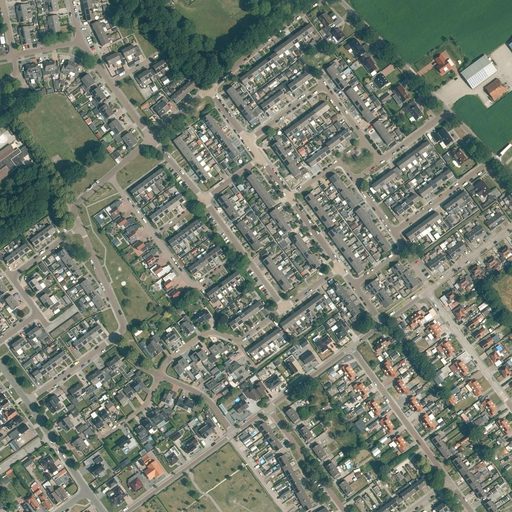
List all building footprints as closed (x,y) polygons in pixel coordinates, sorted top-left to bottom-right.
[(56,0),(55,0),(46,2),(47,6),(46,6),(46,5),(43,6),(43,8),(57,5),(56,0)] [(96,4),(95,2),(83,4),(85,10),(93,8),(92,5),(96,4)] [(16,7),(17,12),(27,10),(26,7),(31,6),(30,4),(16,7)] [(323,30),(325,34),(331,30),(329,26),(334,23),(331,18),(330,19),(326,13),(319,18),(326,28),(323,30)] [(94,16),(98,16),(98,14),(86,16),(87,22),(92,21),(92,23),(95,22),(95,21),(95,20),(94,16)] [(29,19),(33,18),(32,15),(18,18),(20,24),(29,22),(29,19)] [(44,22),(45,24),(58,21),(57,16),(48,17),(48,21),(47,22),(47,21),(44,22)] [(92,25),(95,31),(106,25),(105,23),(101,25),(99,21),(92,25)] [(310,34),(313,32),(315,35),(317,34),(315,30),(314,31),(310,24),(304,28),(309,35),(310,34)] [(107,27),(106,25),(95,31),(97,36),(105,32),(103,29),(107,27)] [(19,29),(20,35),(29,33),(29,30),(33,29),(32,26),(19,29)] [(59,27),(50,29),(51,33),(49,33),(49,32),(46,33),(47,35),(61,33),(59,27)] [(305,38),(308,35),(310,39),(312,37),(310,34),(309,35),(304,28),(299,32),(304,38),(305,38)] [(331,30),(325,34),(329,38),(333,35),(334,36),(332,38),(336,43),(338,41),(345,36),(342,33),(338,28),(333,32),(331,30)] [(106,36),(105,32),(97,36),(100,41),(111,36),(110,34),(106,36)] [(300,41),(303,39),(305,43),(307,41),(305,38),(304,38),(299,32),(294,36),(299,42),(300,41)] [(108,40),(112,38),(111,36),(100,41),(103,47),(110,43),(108,40)] [(295,45),(298,43),(300,46),(302,45),(300,41),(299,42),(294,36),(289,40),(294,46),(295,45)] [(31,41),(35,40),(35,37),(21,40),(22,46),(32,44),(31,41)] [(290,49),(293,47),(295,50),(297,49),(295,45),(294,46),(289,40),(284,43),(289,50),(289,49),(290,49)] [(358,57),(365,52),(362,47),(362,48),(356,40),(349,45),(351,48),(358,57)] [(285,53),(288,50),(290,54),(292,52),(290,49),(289,49),(289,50),(284,43),(279,47),(283,53),(284,53),(285,53)] [(138,47),(134,48),(133,45),(127,48),(131,56),(134,54),(136,58),(142,55),(138,47)] [(278,57),(282,54),(285,58),(287,56),(285,53),(284,53),(283,53),(279,47),(274,51),(275,53),(278,57)] [(131,56),(127,48),(122,51),(122,52),(120,53),(123,59),(125,58),(127,62),(129,61),(127,57),(131,56)] [(123,59),(120,53),(117,54),(117,53),(111,56),(117,67),(118,66),(117,63),(120,61),(123,59)] [(275,53),(270,57),(275,63),(276,62),(278,61),(281,65),(284,63),(281,58),(280,59),(278,57),(275,53)] [(445,60),(441,55),(436,60),(440,65),(437,67),(439,69),(438,70),(440,72),(441,72),(442,74),(451,67),(446,60),(445,60)] [(472,90),(497,72),(484,55),(460,73),(472,90)] [(117,67),(111,56),(106,59),(109,66),(113,64),(115,68),(117,67)] [(270,57),(265,60),(270,67),(271,66),(274,64),(276,67),(278,66),(276,62),(275,63),(270,57)] [(298,60),(303,66),(306,64),(301,57),(298,60)] [(370,74),(377,69),(373,63),(374,63),(370,58),(367,60),(364,57),(359,61),(361,65),(362,64),(370,74)] [(164,69),(168,67),(163,60),(158,64),(165,74),(167,73),(164,69)] [(266,70),(269,68),(271,71),(273,69),(271,66),(270,67),(265,60),(260,64),(264,70),(265,70),(266,70)] [(55,75),(60,73),(59,68),(56,68),(55,61),(49,62),(51,71),(52,75),(55,74),(55,75)] [(70,71),(74,64),(74,63),(69,61),(66,67),(63,66),(61,72),(66,74),(68,70),(70,71)] [(51,71),(49,62),(44,63),(45,70),(42,71),(43,76),(52,75),(51,71)] [(332,66),(326,71),(330,76),(336,71),(336,70),(333,67),(337,65),(335,63),(331,65),(332,66)] [(37,78),(42,77),(41,71),(38,71),(37,64),(31,65),(33,74),(36,74),(37,78)] [(79,66),(74,64),(70,71),(70,72),(75,74),(74,78),(76,79),(79,74),(76,72),(79,66)] [(157,74),(161,72),(163,75),(165,74),(158,64),(153,67),(153,68),(151,69),(155,75),(157,74)] [(260,74),(263,71),(266,75),(268,73),(266,70),(265,70),(264,70),(260,64),(255,68),(259,74),(260,73),(260,74)] [(33,74),(31,65),(26,66),(27,73),(24,74),(25,79),(30,78),(31,81),(34,80),(33,74)] [(255,77),(258,75),(261,78),(263,77),(260,74),(260,73),(259,74),(255,68),(250,72),(254,78),(255,77)] [(336,71),(330,76),(334,81),(340,76),(339,76),(343,73),(339,68),(336,70),(336,71)] [(153,77),(155,75),(151,69),(149,71),(148,70),(142,74),(146,81),(150,79),(153,82),(155,81),(153,77)] [(302,71),(300,72),(302,76),(303,75),(308,81),(313,77),(308,71),(304,74),(302,71)] [(250,81),(253,79),(256,82),(258,81),(255,77),(254,78),(250,72),(245,75),(249,82),(250,81)] [(297,75),(295,76),(297,79),(298,79),(303,85),(308,81),(303,75),(302,76),(300,72),(297,75)] [(377,75),(372,79),(375,84),(380,90),(383,88),(389,83),(383,75),(382,75),(380,72),(377,75)] [(340,76),(334,81),(338,86),(344,82),(343,80),(341,77),(344,75),(343,73),(339,76),(340,76)] [(140,85),(146,81),(142,74),(135,78),(140,85)] [(85,84),(92,79),(89,75),(83,79),(81,77),(76,80),(78,83),(81,80),(85,84)] [(244,86),(248,83),(251,86),(253,84),(250,81),(249,82),(245,75),(239,79),(244,86)] [(297,79),(294,82),(292,78),(290,80),(292,83),(293,83),(298,89),(303,85),(298,79),(297,79)] [(344,82),(338,86),(341,91),(348,87),(344,82),(348,80),(346,78),(343,80),(344,82)] [(89,88),(95,83),(92,79),(85,84),(88,89),(84,91),(86,94),(91,90),(89,88)] [(494,102),(507,92),(497,79),(484,88),(494,102)] [(184,81),(182,83),(190,92),(195,88),(190,82),(187,85),(184,81)] [(292,83),(290,85),(287,81),(282,85),(285,89),(287,92),(291,90),(292,93),(298,89),(293,83),(292,83)] [(190,92),(182,83),(181,84),(183,87),(180,90),(186,96),(190,92)] [(226,92),(230,97),(236,93),(236,92),(236,91),(234,88),(237,86),(235,84),(232,87),(226,92)] [(275,91),(273,92),(275,96),(276,95),(281,101),(286,97),(281,91),(285,89),(282,85),(275,91)] [(346,93),(350,98),(356,93),(355,92),(353,89),(356,87),(355,85),(351,87),(352,88),(346,93)] [(403,103),(409,98),(403,89),(401,85),(394,91),(403,103)] [(93,92),(92,89),(91,90),(86,94),(85,95),(87,98),(93,96),(95,98),(102,93),(99,88),(93,92)] [(177,104),(181,100),(173,91),(171,89),(170,90),(169,91),(171,93),(171,97),(172,97),(171,98),(177,104)] [(186,96),(180,90),(178,92),(175,89),(173,91),(181,100),(186,96)] [(239,89),(236,91),(236,92),(236,93),(230,97),(234,102),(240,98),(239,97),(240,96),(237,93),(241,91),(239,89)] [(359,90),(355,92),(356,93),(350,98),(353,103),(359,98),(359,97),(357,94),(360,92),(359,90)] [(101,102),(106,98),(102,93),(95,98),(99,103),(96,105),(98,108),(103,104),(101,102)] [(388,93),(380,99),(383,104),(391,98),(388,93)] [(243,94),(240,96),(239,97),(240,98),(234,102),(238,107),(244,103),(243,102),(241,99),(244,96),(243,94)] [(275,96),(272,98),(270,95),(268,96),(270,99),(271,99),(276,105),(281,101),(276,95),(275,96)] [(362,95),(359,97),(359,98),(353,103),(357,108),(363,103),(362,103),(363,102),(361,100),(364,97),(362,95)] [(169,103),(164,97),(160,101),(162,104),(159,106),(166,113),(171,109),(170,109),(166,105),(169,103)] [(241,112),(248,108),(247,107),(245,104),(248,101),(251,99),(250,97),(247,99),(243,102),(244,103),(238,107),(241,112)] [(270,99),(267,102),(264,98),(262,100),(265,103),(266,102),(270,109),(276,105),(271,99),(270,99)] [(366,100),(363,102),(362,103),(363,103),(357,108),(361,113),(367,109),(366,108),(366,107),(364,105),(368,102),(366,100)] [(260,101),(257,104),(260,107),(261,106),(265,112),(270,109),(266,102),(265,103),(263,105),(260,101)] [(325,102),(320,106),(324,112),(325,112),(326,112),(329,110),(331,113),(333,111),(330,108),(325,102)] [(250,104),(247,107),(248,108),(241,112),(245,117),(251,113),(251,112),(249,109),(252,106),(250,104)] [(101,108),(100,106),(93,111),(96,116),(101,112),(103,115),(110,110),(107,105),(101,108)] [(166,113),(159,106),(157,108),(154,105),(150,109),(155,115),(157,113),(161,117),(160,117),(161,118),(166,113)] [(370,105),(366,107),(366,108),(367,109),(361,113),(364,118),(371,114),(370,113),(370,112),(368,110),(371,107),(370,105)] [(409,105),(403,109),(407,115),(409,113),(412,117),(409,119),(413,123),(422,116),(418,111),(419,110),(416,106),(412,109),(409,105)] [(324,112),(320,106),(315,110),(319,116),(320,116),(324,113),(324,114),(323,115),(327,120),(330,118),(326,112),(325,112),(324,112)] [(254,109),(256,111),(255,112),(258,116),(262,113),(258,107),(257,107),(254,109)] [(255,112),(256,111),(254,109),(251,112),(251,113),(245,117),(249,123),(255,118),(252,114),(255,112)] [(110,110),(103,115),(105,118),(102,120),(105,124),(110,121),(109,119),(114,115),(110,110)] [(323,119),(320,116),(319,116),(315,110),(310,114),(314,120),(315,119),(318,117),(321,120),(323,119)] [(372,115),(375,112),(373,110),(370,112),(370,113),(371,114),(364,118),(368,123),(375,119),(372,115)] [(318,123),(315,119),(314,120),(310,114),(305,118),(309,124),(310,123),(313,121),(316,124),(318,123)] [(213,120),(209,115),(203,119),(206,123),(202,126),(204,128),(207,126),(206,125),(213,120)] [(373,125),(377,130),(383,126),(382,125),(380,122),(383,119),(382,117),(378,120),(379,121),(373,125)] [(313,126),(310,123),(309,124),(305,118),(299,121),(304,128),(305,127),(308,125),(311,128),(313,126)] [(112,123),(110,121),(105,124),(105,125),(103,126),(107,131),(111,128),(113,131),(120,125),(116,120),(112,123)] [(210,130),(217,125),(213,120),(206,125),(207,126),(209,129),(206,131),(208,133),(211,131),(210,130)] [(308,130),(305,127),(304,128),(299,121),(294,125),(299,131),(300,131),(303,128),(305,132),(308,130)] [(342,126),(339,121),(334,125),(338,130),(342,126)] [(386,122),(382,125),(383,126),(377,130),(380,135),(387,131),(386,130),(384,127),(387,124),(386,122)] [(120,125),(113,131),(115,134),(112,136),(115,141),(122,136),(120,134),(124,131),(120,125)] [(217,125),(210,130),(211,131),(208,133),(210,136),(211,138),(215,136),(214,135),(220,130),(217,125)] [(302,134),(300,131),(299,131),(294,125),(289,129),(294,135),(295,134),(298,132),(300,135),(302,134)] [(389,128),(386,130),(387,131),(380,135),(384,141),(390,136),(390,135),(388,132),(391,130),(389,128)] [(297,138),(295,134),(294,135),(289,129),(284,133),(289,139),(293,136),(295,139),(297,138)] [(351,136),(346,129),(342,133),(340,129),(338,131),(340,134),(341,133),(346,140),(351,136)] [(444,129),(436,136),(433,137),(437,143),(441,140),(446,146),(453,141),(444,129)] [(224,135),(220,130),(214,135),(215,136),(217,139),(214,141),(215,143),(218,141),(218,140),(224,135)] [(122,136),(115,141),(118,145),(124,141),(126,144),(134,139),(130,133),(123,138),(122,136)] [(340,134),(337,136),(335,133),(333,134),(335,138),(336,137),(341,143),(346,140),(341,133),(340,134)] [(391,137),(395,135),(393,133),(390,135),(390,136),(384,141),(388,146),(390,144),(392,147),(396,144),(394,141),(391,137)] [(183,142),(181,139),(184,136),(183,134),(179,137),(173,142),(177,147),(183,142)] [(288,141),(283,134),(280,137),(285,143),(288,141)] [(221,145),(228,140),(224,135),(218,140),(218,141),(221,144),(217,146),(219,148),(222,146),(221,145)] [(335,138),(332,140),(330,137),(327,138),(330,141),(330,142),(331,141),(336,147),(341,143),(336,137),(335,138)] [(134,139),(126,144),(129,147),(125,150),(127,152),(138,144),(134,139)] [(187,147),(184,144),(188,141),(187,139),(183,142),(177,147),(181,152),(187,147)] [(272,146),(272,147),(276,152),(282,147),(281,146),(283,145),(281,142),(282,141),(281,139),(277,142),(276,140),(271,144),(272,146)] [(225,150),(232,145),(228,140),(221,145),(222,146),(224,149),(221,151),(223,153),(226,151),(225,150)] [(330,142),(330,141),(327,144),(324,140),(322,142),(325,145),(326,145),(327,147),(330,151),(331,151),(336,147),(331,141),(330,142)] [(427,152),(427,151),(431,148),(433,152),(435,151),(432,147),(432,148),(427,142),(422,145),(427,152)] [(190,152),(188,149),(192,146),(190,144),(187,147),(181,152),(185,157),(191,153),(190,152)] [(285,151),(283,148),(286,146),(284,144),(283,145),(281,146),(282,147),(276,152),(279,157),(286,153),(285,152),(285,151)] [(10,145),(0,152),(0,180),(11,173),(9,170),(5,165),(11,161),(11,160),(21,153),(19,151),(18,149),(15,152),(10,145)] [(235,150),(232,145),(225,150),(226,151),(228,154),(225,156),(226,158),(230,156),(229,155),(235,150)] [(421,155),(422,154),(426,152),(428,156),(430,154),(427,151),(427,152),(422,145),(417,149),(421,155)] [(11,173),(17,168),(18,170),(25,165),(23,163),(25,161),(24,159),(31,153),(26,146),(19,151),(21,153),(11,160),(11,161),(5,165),(9,170),(11,173)] [(332,153),(331,151),(330,151),(327,147),(323,150),(321,146),(319,148),(321,151),(322,150),(327,157),(332,153)] [(194,157),(192,154),(195,151),(194,149),(190,152),(191,153),(185,157),(188,162),(195,158),(194,157)] [(289,157),(286,153),(290,151),(288,149),(285,151),(285,152),(286,153),(279,157),(283,162),(289,158),(289,157)] [(416,159),(417,158),(421,156),(423,159),(425,158),(422,154),(421,155),(417,149),(412,153),(416,159)] [(233,160),(239,155),(235,150),(229,155),(230,156),(226,158),(229,161),(230,163),(234,161),(233,160)] [(321,151),(318,153),(316,150),(314,151),(316,155),(317,154),(322,160),(327,157),(322,150),(321,151)] [(461,166),(468,161),(461,151),(458,153),(456,150),(450,154),(455,161),(457,160),(461,166)] [(412,162),(415,160),(418,163),(420,162),(417,158),(416,159),(412,153),(407,156),(411,163),(412,162)] [(198,162),(196,159),(199,156),(198,154),(194,157),(195,158),(188,162),(192,167),(198,163),(198,162)] [(292,162),(290,159),(293,156),(292,154),(289,157),(289,158),(283,162),(287,167),(293,163),(292,162)] [(316,155),(313,157),(311,154),(308,155),(311,159),(312,158),(317,164),(322,160),(317,154),(316,155)] [(415,165),(412,162),(411,163),(407,156),(402,160),(406,166),(407,165),(410,163),(413,167),(415,165)] [(311,159),(308,161),(305,157),(303,159),(306,162),(307,162),(311,168),(317,164),(312,158),(311,159)] [(202,167),(199,164),(203,161),(202,159),(198,162),(198,163),(192,167),(196,172),(202,168),(202,167)] [(296,167),(294,164),(297,161),(296,159),(292,162),(293,163),(287,167),(290,172),(297,168),(296,167)] [(406,166),(402,160),(397,164),(398,166),(395,168),(400,174),(402,172),(401,170),(405,167),(408,171),(410,169),(407,165),(406,166)] [(224,171),(228,168),(223,162),(219,164),(224,171)] [(206,173),(206,172),(203,169),(207,166),(205,164),(202,167),(202,168),(196,172),(200,177),(206,173)] [(297,180),(308,172),(305,168),(300,172),(298,169),(301,166),(299,164),(296,167),(297,168),(290,172),(294,177),(295,177),(297,180)] [(400,174),(395,168),(392,170),(387,174),(392,180),(393,179),(396,177),(398,181),(400,179),(397,176),(400,174)] [(161,169),(156,173),(160,179),(160,180),(162,183),(164,182),(161,178),(166,175),(161,169)] [(440,171),(443,174),(444,173),(448,180),(454,176),(449,169),(445,172),(443,169),(440,171)] [(210,178),(207,174),(211,171),(209,170),(206,172),(206,173),(200,177),(204,183),(210,178)] [(160,179),(156,173),(151,177),(155,183),(155,184),(157,187),(159,186),(156,182),(160,180),(160,179)] [(444,173),(443,174),(440,176),(438,173),(435,174),(438,178),(439,177),(443,183),(448,180),(444,173)] [(247,178),(249,182),(246,184),(248,187),(251,184),(250,184),(257,179),(253,174),(247,178)] [(333,183),(329,186),(331,188),(334,185),(333,184),(340,179),(336,174),(329,179),(333,183)] [(392,180),(387,174),(382,178),(386,184),(387,183),(390,181),(393,184),(395,183),(393,179),(392,180)] [(155,183),(151,177),(146,180),(150,187),(152,191),(154,190),(151,186),(155,184),(155,183)] [(439,177),(438,178),(435,180),(432,177),(430,178),(433,181),(434,181),(438,187),(443,183),(439,177)] [(382,187),(385,185),(388,188),(390,187),(387,183),(386,184),(382,178),(377,181),(381,188),(382,187)] [(260,184),(257,179),(250,184),(251,184),(253,187),(250,190),(251,192),(255,189),(254,189),(260,184)] [(336,188),(333,190),(335,193),(338,190),(337,189),(343,184),(340,179),(333,184),(334,185),(336,188)] [(150,187),(146,180),(141,184),(145,190),(144,191),(147,195),(149,193),(146,190),(150,187)] [(438,187),(434,181),(433,181),(430,184),(427,180),(425,182),(428,185),(429,184),(433,191),(438,187)] [(381,188),(377,181),(371,185),(376,192),(380,189),(383,192),(385,190),(382,187),(381,188)] [(475,187),(477,189),(475,190),(477,193),(480,197),(482,195),(484,197),(491,192),(483,182),(482,181),(478,184),(475,187)] [(145,190),(141,184),(135,188),(140,194),(139,195),(142,198),(144,197),(141,193),(144,191),(145,190)] [(237,187),(240,192),(245,189),(241,184),(237,187)] [(258,194),(264,189),(260,184),(254,189),(255,189),(257,193),(254,195),(255,197),(259,195),(258,194)] [(340,193),(337,196),(338,198),(341,195),(341,194),(347,190),(343,184),(337,189),(338,190),(340,193)] [(429,184),(428,185),(424,187),(422,184),(420,186),(423,189),(423,188),(428,194),(433,191),(429,184)] [(428,194),(423,188),(423,189),(420,186),(417,188),(415,189),(418,193),(418,192),(423,198),(428,194)] [(140,194),(135,188),(130,192),(135,198),(134,198),(137,202),(139,201),(136,197),(139,195),(140,194)] [(268,194),(264,189),(258,194),(259,195),(261,198),(257,200),(259,202),(262,200),(262,199),(268,194)] [(311,193),(305,198),(309,203),(315,199),(314,198),(312,195),(315,192),(314,190),(311,193)] [(341,195),(338,198),(342,203),(345,200),(344,199),(351,195),(347,190),(341,194),(341,195)] [(217,200),(221,206),(228,201),(225,197),(229,194),(227,192),(223,195),(224,196),(217,200)] [(464,192),(459,196),(464,202),(465,201),(467,204),(470,202),(472,201),(470,197),(469,198),(464,192)] [(510,202),(511,200),(511,193),(503,200),(505,202),(507,201),(506,200),(508,199),(510,202)] [(179,205),(185,201),(180,195),(176,198),(173,194),(171,196),(174,199),(175,199),(179,205)] [(272,199),(268,194),(262,199),(262,200),(264,203),(261,205),(263,207),(266,205),(265,204),(272,199)] [(406,196),(409,199),(410,198),(414,204),(420,201),(415,194),(411,197),(408,194),(406,196)] [(315,199),(309,203),(312,208),(319,204),(318,203),(316,200),(319,197),(318,195),(314,198),(315,199)] [(347,203),(344,206),(346,208),(349,205),(348,204),(355,200),(351,195),(344,199),(345,200),(347,203)] [(459,196),(454,199),(459,206),(460,205),(463,203),(465,206),(467,205),(467,204),(465,201),(464,202),(459,196)] [(174,209),(179,205),(175,199),(174,199),(171,202),(168,198),(166,199),(169,203),(170,202),(174,209)] [(231,198),(228,201),(221,206),(225,211),(232,206),(231,206),(229,202),(233,200),(231,198)] [(410,198),(409,199),(406,201),(403,198),(401,199),(404,203),(405,202),(409,208),(414,204),(410,198)] [(275,204),(272,199),(265,204),(266,205),(268,208),(265,210),(266,212),(270,209),(269,209),(275,204)] [(409,208),(405,202),(404,203),(401,199),(398,202),(397,200),(395,202),(396,203),(399,206),(404,212),(409,208)] [(454,199),(449,203),(454,209),(455,209),(458,207),(460,210),(462,209),(462,208),(460,205),(459,206),(454,199)] [(351,209),(348,211),(349,213),(353,210),(352,209),(358,205),(355,200),(348,204),(349,205),(351,209)] [(122,204),(120,201),(118,202),(117,201),(109,207),(112,211),(110,213),(113,216),(111,217),(113,220),(119,216),(118,214),(120,212),(116,208),(122,204)] [(319,204),(312,208),(316,213),(323,209),(322,208),(320,205),(323,202),(321,201),(318,203),(319,204)] [(169,212),(174,209),(170,202),(169,203),(166,205),(163,202),(161,203),(164,207),(165,206),(169,212)] [(235,203),(231,206),(232,206),(225,211),(229,216),(236,212),(235,211),(233,208),(236,205),(235,203)] [(444,207),(448,213),(449,213),(451,216),(455,213),(455,214),(457,212),(455,209),(454,209),(449,203),(444,207)] [(164,216),(169,212),(165,206),(164,207),(161,209),(158,205),(156,207),(159,210),(160,210),(164,216)] [(399,206),(395,209),(393,205),(391,207),(394,210),(399,216),(404,212),(399,206)] [(323,209),(316,213),(320,219),(326,214),(326,213),(323,210),(326,208),(325,206),(322,208),(323,209)] [(366,212),(362,207),(356,211),(359,215),(355,218),(357,220),(360,217),(359,216),(366,212)] [(237,213),(240,210),(239,208),(235,211),(236,212),(229,216),(233,222),(239,217),(237,213)] [(159,220),(164,216),(160,210),(159,210),(155,213),(153,209),(151,211),(154,214),(159,220)] [(271,222),(274,220),(273,219),(280,214),(276,209),(270,214),(273,218),(269,220),(271,222)] [(498,214),(495,216),(501,224),(505,220),(497,209),(495,211),(496,213),(497,212),(498,214)] [(326,214),(320,219),(324,224),(330,219),(329,218),(327,215),(330,213),(329,211),(326,213),(326,214)] [(369,217),(366,212),(359,216),(360,217),(362,221),(359,223),(360,225),(364,222),(363,221),(369,217)] [(442,223),(444,221),(442,218),(441,219),(436,212),(431,216),(436,223),(437,222),(440,220),(442,223)] [(154,224),(159,220),(154,214),(150,217),(148,213),(146,214),(149,218),(154,224)] [(283,219),(280,214),(273,219),(274,220),(276,223),(273,225),(274,227),(278,225),(277,224),(283,219)] [(501,224),(495,216),(492,218),(491,217),(490,214),(488,216),(496,227),(501,224)] [(446,218),(451,224),(455,222),(450,215),(446,218)] [(330,219),(324,224),(327,229),(334,224),(331,220),(334,218),(333,216),(329,218),(330,219)] [(439,225),(437,222),(436,223),(431,216),(426,220),(431,226),(432,226),(435,223),(437,227),(439,225)] [(496,227),(488,216),(485,217),(487,220),(488,219),(489,221),(485,223),(491,231),(496,227)] [(133,223),(135,221),(132,218),(127,222),(124,218),(122,219),(120,217),(114,222),(116,225),(118,224),(121,227),(123,225),(125,229),(130,225),(131,226),(134,224),(133,223)] [(373,222),(369,217),(363,221),(364,222),(366,226),(363,228),(364,230),(367,228),(367,227),(373,222)] [(236,226),(240,231),(246,226),(244,222),(247,220),(246,218),(242,221),(236,226)] [(281,229),(287,224),(283,219),(277,224),(278,225),(280,228),(277,230),(278,232),(282,230),(281,229)] [(198,220),(193,223),(198,230),(198,229),(202,227),(204,230),(206,229),(203,225),(206,223),(204,221),(201,223),(198,220)] [(434,229),(432,226),(431,226),(426,220),(421,224),(426,230),(427,229),(430,227),(432,230),(434,229)] [(475,228),(481,236),(486,233),(485,233),(483,229),(477,221),(475,223),(473,225),(475,228)] [(377,227),(373,222),(367,227),(367,228),(370,231),(366,233),(368,235),(371,233),(371,232),(377,227)] [(201,232),(198,229),(198,230),(193,223),(188,227),(193,233),(197,231),(199,234),(201,232)] [(250,223),(246,226),(240,231),(244,236),(250,231),(247,227),(251,225),(250,223)] [(285,234),(291,230),(287,224),(281,229),(282,230),(284,233),(281,236),(282,237),(285,235),(285,234)] [(421,224),(416,227),(421,234),(421,233),(424,231),(432,241),(434,239),(427,229),(426,230),(421,224)] [(50,236),(55,232),(51,226),(47,229),(44,225),(42,226),(45,230),(50,236)] [(140,228),(138,225),(136,226),(135,225),(127,231),(130,235),(128,237),(130,240),(129,242),(131,244),(137,240),(136,238),(137,236),(134,232),(140,228)] [(337,233),(335,230),(338,227),(337,225),(333,228),(334,229),(328,233),(332,238),(338,234),(337,233)] [(196,236),(193,233),(188,227),(183,231),(188,237),(192,234),(194,238),(196,236)] [(381,232),(377,227),(371,232),(371,233),(373,236),(370,238),(372,240),(375,238),(374,237),(381,232)] [(424,236),(421,233),(421,234),(416,227),(411,231),(416,237),(419,235),(422,238),(424,236)] [(481,236),(475,228),(472,231),(471,229),(470,227),(468,228),(476,240),(481,236)] [(254,228),(250,231),(244,236),(248,241),(254,237),(254,236),(251,233),(255,230),(254,228)] [(476,240),(468,228),(466,230),(467,232),(468,232),(469,233),(465,235),(471,243),(476,240)] [(45,230),(41,233),(38,229),(37,230),(39,234),(40,233),(45,240),(50,236),(45,230)] [(342,239),(341,238),(339,235),(342,232),(341,230),(337,233),(338,234),(332,238),(335,243),(342,239)] [(183,231),(178,234),(183,241),(184,240),(187,238),(190,242),(192,241),(191,240),(188,237),(183,231)] [(419,240),(416,237),(411,231),(406,235),(410,241),(414,238),(417,242),(419,240)] [(384,237),(381,232),(374,237),(375,238),(377,241),(374,243),(375,245),(379,243),(378,242),(384,237)] [(40,233),(39,234),(36,236),(33,233),(32,234),(34,238),(35,237),(40,243),(45,240),(40,233)] [(257,233),(254,236),(254,237),(248,241),(252,247),(258,242),(255,238),(259,235),(257,233)] [(186,244),(184,240),(183,241),(178,234),(173,238),(178,244),(179,244),(182,242),(184,245),(186,244)] [(295,244),(301,240),(298,234),(291,239),(295,243),(291,246),(293,248),(296,245),(295,244)] [(345,244),(345,243),(342,240),(346,238),(344,235),(341,238),(342,239),(335,243),(339,248),(345,244)] [(34,247),(40,243),(35,237),(34,238),(31,240),(28,237),(26,238),(29,242),(30,241),(34,247)] [(388,242),(384,237),(378,242),(379,243),(381,246),(378,249),(379,251),(382,248),(382,247),(388,242)] [(173,238),(168,242),(173,248),(175,252),(179,249),(181,247),(179,244),(178,244),(173,238)] [(459,242),(456,245),(462,253),(467,249),(458,238),(456,239),(458,242),(458,241),(459,242)] [(259,243),(263,241),(261,239),(258,242),(252,247),(255,252),(262,247),(259,243)] [(289,245),(285,240),(279,244),(284,251),(288,248),(287,246),(289,245)] [(305,245),(301,240),(295,244),(296,245),(298,248),(293,252),(292,254),(293,255),(300,250),(299,249),(305,245)] [(349,249),(348,248),(346,245),(349,243),(348,240),(345,243),(345,244),(339,248),(343,254),(349,249)] [(151,247),(153,245),(150,242),(145,246),(141,242),(140,243),(138,241),(132,246),(134,249),(136,248),(139,251),(141,249),(143,253),(148,249),(149,250),(152,248),(151,247)] [(392,248),(388,242),(382,247),(382,248),(385,251),(381,254),(383,256),(386,253),(386,252),(392,248)] [(462,253),(456,245),(453,247),(452,246),(452,245),(451,243),(449,245),(457,256),(462,253)] [(30,251),(25,245),(21,248),(18,244),(16,245),(19,249),(20,249),(24,255),(30,251)] [(309,250),(305,245),(299,249),(300,250),(302,253),(299,256),(300,258),(303,255),(303,254),(309,250)] [(457,256),(449,245),(447,246),(448,249),(449,248),(450,249),(446,252),(452,260),(457,256)] [(218,257),(223,253),(218,247),(214,250),(212,246),(210,248),(212,251),(213,250),(218,257)] [(353,254),(352,253),(350,250),(353,248),(352,246),(348,248),(349,249),(343,254),(347,259),(353,254)] [(507,255),(510,253),(511,255),(511,249),(510,251),(507,247),(503,250),(507,255)] [(20,249),(19,249),(16,252),(13,248),(11,249),(14,253),(15,252),(19,258),(24,255),(20,249)] [(158,252),(155,249),(153,250),(153,249),(150,251),(145,254),(146,256),(148,259),(146,261),(143,263),(145,265),(146,265),(146,266),(149,268),(155,264),(153,262),(155,261),(152,256),(158,252)] [(68,255),(64,250),(58,254),(57,254),(53,257),(55,258),(59,256),(61,259),(61,260),(68,255)] [(213,260),(218,257),(213,250),(212,251),(209,253),(207,250),(205,251),(207,255),(208,254),(213,260)] [(313,255),(309,250),(303,254),(303,255),(306,258),(302,261),(304,263),(307,260),(306,259),(313,255)] [(504,258),(507,255),(503,250),(499,253),(502,257),(500,258),(503,262),(506,260),(504,258)] [(356,258),(354,255),(357,253),(355,251),(352,253),(353,254),(347,259),(350,264),(357,259),(356,258)] [(14,262),(19,258),(15,252),(14,253),(11,255),(8,252),(6,253),(9,257),(10,256),(14,262)] [(435,252),(433,254),(442,265),(447,261),(441,253),(437,256),(437,255),(437,254),(435,252)] [(208,264),(213,260),(208,254),(207,255),(204,257),(202,254),(200,255),(202,258),(203,258),(208,264)] [(268,257),(262,261),(266,266),(272,262),(272,261),(270,259),(271,258),(271,257),(273,256),(272,254),(268,256),(268,257)] [(442,265),(433,254),(431,255),(433,257),(434,258),(431,260),(437,268),(442,265)] [(10,256),(9,257),(6,259),(3,255),(1,256),(4,260),(5,260),(9,266),(14,262),(10,256)] [(71,260),(68,255),(61,260),(61,259),(57,262),(59,264),(62,261),(65,264),(65,265),(71,260)] [(310,264),(316,260),(313,255),(306,259),(307,260),(309,262),(306,264),(307,265),(303,268),(305,270),(311,265),(310,264)] [(360,263),(357,260),(361,258),(359,256),(356,258),(357,259),(350,264),(354,269),(360,264),(360,263)] [(203,268),(208,264),(203,258),(202,258),(199,261),(197,257),(195,259),(197,262),(198,262),(203,268)] [(493,266),(496,264),(498,266),(501,263),(498,260),(496,261),(493,257),(489,260),(493,266)] [(272,262),(266,266),(270,271),(276,267),(276,266),(273,263),(277,261),(275,259),(272,261),(272,262)] [(437,268),(431,260),(428,263),(427,262),(428,261),(426,259),(424,260),(432,272),(437,268)] [(75,265),(71,260),(65,265),(65,264),(61,267),(62,269),(66,266),(68,269),(69,270),(75,265)] [(314,269),(320,265),(316,260),(310,264),(311,265),(313,269),(310,271),(311,273),(315,270),(314,269)] [(490,268),(493,266),(489,260),(485,263),(488,267),(486,269),(489,272),(492,270),(490,268)] [(198,262),(197,262),(194,264),(192,261),(190,262),(192,266),(193,265),(198,272),(203,268),(198,262)] [(364,270),(361,265),(365,263),(363,261),(360,263),(360,264),(354,269),(358,274),(364,270)] [(394,273),(402,267),(399,263),(387,271),(389,273),(391,272),(391,271),(392,270),(394,273)] [(276,267),(270,271),(274,277),(280,272),(279,271),(277,268),(281,266),(279,264),(276,266),(276,267)] [(79,270),(75,265),(69,270),(68,269),(65,272),(66,274),(70,271),(72,274),(73,275),(79,270)] [(169,271),(171,269),(168,266),(162,270),(159,266),(157,267),(156,265),(150,270),(152,273),(154,272),(156,275),(159,274),(161,277),(166,273),(167,274),(169,272),(169,271)] [(193,275),(198,272),(193,265),(192,266),(189,268),(187,265),(185,266),(188,270),(188,269),(193,275)] [(478,275),(481,272),(482,274),(485,272),(483,268),(480,270),(477,265),(473,268),(478,275)] [(399,277),(406,272),(402,267),(394,273),(397,276),(395,277),(393,278),(394,281),(399,277)] [(473,268),(472,269),(471,270),(470,271),(473,276),(471,277),(474,281),(477,279),(475,277),(478,275),(473,268)] [(280,272),(274,277),(277,282),(284,277),(283,276),(284,275),(286,273),(283,269),(279,271),(280,272)] [(77,280),(83,276),(79,270),(73,275),(72,274),(68,277),(70,279),(73,276),(77,280)] [(399,284),(411,276),(407,271),(406,272),(399,277),(402,280),(401,281),(400,280),(398,282),(399,284)] [(237,272),(232,276),(236,282),(237,281),(240,279),(243,282),(245,281),(242,277),(241,278),(237,272)] [(176,276),(173,273),(171,274),(171,273),(163,279),(166,283),(164,285),(166,288),(164,290),(166,293),(173,288),(171,286),(173,285),(170,280),(176,276)] [(284,277),(277,282),(281,287),(287,282),(291,279),(286,273),(284,275),(283,276),(284,277)] [(461,281),(466,286),(467,288),(470,286),(473,284),(470,280),(471,279),(468,275),(461,280),(461,281)] [(39,278),(38,276),(35,278),(34,276),(29,280),(30,282),(28,284),(32,289),(39,285),(38,284),(36,281),(39,278)] [(240,284),(237,281),(236,282),(232,276),(227,279),(231,285),(232,285),(235,283),(238,286),(240,284)] [(406,286),(414,280),(411,276),(399,284),(401,286),(403,284),(404,283),(406,286)] [(367,286),(370,291),(378,285),(376,282),(377,281),(377,282),(380,280),(378,278),(367,286)] [(235,288),(232,285),(231,285),(227,279),(222,283),(226,289),(227,289),(230,286),(233,290),(235,288)] [(287,282),(281,287),(285,292),(292,288),(288,283),(292,281),(291,279),(287,282)] [(80,284),(76,287),(80,292),(84,289),(84,290),(90,285),(87,280),(86,280),(82,283),(80,285),(80,284)] [(418,285),(414,280),(406,286),(409,289),(407,290),(407,289),(405,291),(406,293),(418,285)] [(42,281),(38,284),(39,285),(32,289),(36,295),(39,293),(41,295),(48,289),(46,287),(43,290),(39,286),(43,283),(42,281)] [(466,286),(461,281),(457,284),(460,288),(458,289),(461,293),(464,291),(462,289),(466,286)] [(329,291),(327,292),(329,296),(332,294),(335,292),(342,288),(338,282),(328,289),(329,290),(329,291)] [(230,292),(227,289),(226,289),(222,283),(217,287),(221,293),(222,292),(225,290),(228,294),(230,292)] [(84,289),(80,292),(81,294),(85,291),(87,294),(88,295),(94,290),(90,285),(84,290),(84,289)] [(380,288),(378,285),(370,291),(374,296),(375,295),(383,289),(384,288),(385,287),(383,285),(381,287),(382,288),(380,288)] [(8,292),(4,286),(0,289),(0,293),(2,296),(0,297),(0,300),(7,296),(6,293),(8,292)] [(217,287),(211,290),(216,297),(217,296),(220,300),(222,297),(224,296),(222,292),(221,293),(217,287)] [(329,296),(330,298),(333,296),(337,294),(339,297),(345,293),(342,288),(335,292),(332,294),(329,296)] [(50,299),(47,296),(51,293),(48,289),(41,295),(42,297),(40,299),(44,305),(50,300),(50,299)] [(379,299),(390,291),(388,289),(386,290),(387,291),(385,292),(383,289),(375,295),(379,299)] [(87,294),(84,297),(85,299),(89,296),(91,299),(92,300),(98,296),(94,290),(88,295),(87,294)] [(187,295),(189,293),(186,290),(180,294),(177,290),(175,292),(174,290),(168,294),(170,297),(172,296),(174,299),(176,298),(179,301),(184,297),(185,298),(187,296),(187,295)] [(220,300),(217,296),(216,297),(211,290),(206,294),(211,301),(215,298),(217,301),(220,300)] [(389,295),(392,293),(390,291),(379,299),(382,304),(390,298),(388,295),(389,294),(389,295)] [(453,300),(456,298),(456,299),(460,297),(457,293),(455,295),(452,291),(448,293),(453,300)] [(339,297),(336,299),(337,301),(340,299),(343,302),(349,298),(345,293),(339,297)] [(451,301),(453,300),(448,293),(447,294),(446,295),(440,299),(443,303),(446,302),(448,305),(451,310),(457,305),(456,304),(454,306),(452,304),(452,303),(451,301)] [(321,294),(315,298),(320,304),(321,304),(324,307),(327,305),(328,304),(328,305),(330,307),(333,304),(332,303),(328,298),(326,300),(325,301),(321,294)] [(9,306),(15,301),(11,296),(9,298),(7,296),(0,300),(0,301),(3,305),(6,302),(9,305),(9,306)] [(50,308),(52,311),(57,307),(55,304),(58,302),(53,296),(50,299),(50,300),(44,305),(48,310),(50,308)] [(91,299),(88,302),(89,304),(92,301),(95,305),(102,301),(98,296),(92,300),(91,299)] [(315,298),(310,302),(315,308),(316,308),(319,305),(321,309),(323,307),(324,307),(321,304),(320,304),(315,298)] [(349,298),(343,302),(346,307),(347,307),(353,303),(349,298)] [(392,301),(390,298),(382,304),(386,309),(397,300),(395,298),(393,300),(394,300),(392,301)] [(485,300),(479,306),(483,309),(488,303),(485,300)] [(17,308),(19,307),(15,301),(9,306),(9,305),(5,308),(6,310),(10,307),(13,311),(12,312),(14,315),(19,311),(17,308)] [(95,305),(91,307),(93,309),(96,306),(99,310),(105,306),(102,301),(95,305)] [(250,303),(253,306),(254,306),(259,312),(264,308),(259,302),(255,305),(252,301),(250,303)] [(310,312),(311,311),(314,309),(316,313),(318,311),(316,308),(315,308),(310,302),(305,306),(310,312)] [(253,306),(250,308),(247,305),(246,303),(244,305),(246,306),(245,307),(248,310),(249,309),(254,316),(259,312),(254,306),(253,306)] [(346,307),(343,309),(344,311),(348,309),(350,312),(356,308),(353,303),(347,307),(346,307)] [(484,316),(494,308),(491,304),(481,312),(484,316)] [(456,317),(465,311),(464,310),(463,308),(461,305),(457,308),(458,310),(454,313),(456,317)] [(305,306),(300,309),(305,316),(306,315),(308,318),(308,319),(311,316),(313,315),(311,311),(310,312),(305,306)] [(465,311),(456,317),(459,321),(464,317),(465,319),(469,316),(467,313),(466,312),(471,309),(469,306),(464,310),(465,311)] [(355,316),(360,313),(356,308),(350,312),(347,314),(348,316),(351,314),(354,317),(351,320),(353,323),(358,319),(355,316)] [(249,309),(248,310),(245,312),(242,309),(240,310),(243,314),(244,313),(249,319),(254,316),(249,309)] [(300,309),(295,313),(300,319),(301,319),(304,317),(306,320),(308,319),(308,318),(306,315),(305,316),(300,309)] [(206,322),(211,318),(206,311),(203,313),(202,312),(194,318),(199,325),(205,321),(206,322)] [(244,313),(243,314),(240,316),(237,313),(235,314),(238,318),(239,317),(243,323),(249,319),(244,313)] [(295,313),(290,317),(295,323),(296,323),(299,320),(305,328),(307,327),(301,319),(300,319),(295,313)] [(418,323),(421,326),(427,321),(425,318),(424,318),(421,314),(419,316),(417,313),(413,316),(418,323)] [(187,336),(193,331),(188,324),(190,322),(186,316),(183,319),(186,323),(180,327),(187,336)] [(239,317),(238,318),(235,320),(232,316),(230,318),(233,321),(234,321),(238,327),(243,323),(239,317)] [(412,328),(418,323),(413,316),(409,319),(411,322),(409,324),(412,328)] [(291,326),(294,324),(296,328),(298,326),(296,323),(295,323),(290,317),(285,321),(290,327),(291,326)] [(469,324),(466,326),(469,330),(472,328),(475,326),(475,325),(479,322),(476,319),(472,322),(469,324)] [(234,321),(233,321),(230,324),(227,320),(225,322),(228,325),(229,325),(233,331),(238,327),(234,321)] [(338,329),(333,332),(337,338),(339,342),(343,339),(342,339),(348,335),(344,330),(348,327),(342,320),(336,325),(338,329)] [(284,331),(288,328),(291,331),(293,330),(291,326),(290,327),(285,321),(280,325),(284,331)] [(428,330),(425,332),(428,336),(431,334),(438,329),(435,325),(433,322),(430,324),(426,327),(428,330)] [(502,331),(509,326),(506,322),(500,327),(502,331)] [(103,332),(99,326),(95,329),(92,325),(90,327),(93,330),(94,330),(98,336),(103,332)] [(43,338),(45,337),(43,334),(45,333),(42,328),(39,329),(37,327),(32,331),(37,337),(38,337),(41,335),(43,338)] [(180,337),(176,332),(173,328),(171,330),(172,331),(163,339),(168,346),(180,337)] [(476,333),(476,334),(474,336),(476,340),(479,338),(480,338),(483,336),(482,335),(486,332),(484,328),(479,331),(476,333)] [(94,330),(93,330),(90,333),(87,329),(85,331),(88,334),(93,340),(98,336),(94,330)] [(285,339),(287,338),(284,334),(284,335),(279,329),(274,333),(278,339),(279,338),(282,336),(285,339)] [(438,329),(431,334),(435,340),(439,337),(438,335),(441,332),(438,329)] [(40,341),(38,337),(37,337),(32,331),(27,335),(29,338),(27,340),(32,347),(35,344),(32,341),(36,338),(38,342),(40,341)] [(88,334),(85,336),(82,333),(80,334),(83,338),(83,337),(88,344),(93,340),(88,334)] [(282,341),(279,338),(278,339),(274,333),(269,336),(273,342),(274,342),(277,340),(280,343),(282,341)] [(420,335),(410,342),(413,345),(422,339),(420,335)] [(156,345),(160,341),(156,336),(151,339),(153,341),(148,345),(149,346),(147,348),(152,354),(152,355),(154,353),(157,357),(163,352),(158,346),(157,347),(156,345)] [(277,345),(274,342),(273,342),(269,336),(264,340),(268,346),(269,345),(272,343),(275,347),(277,345)] [(318,347),(322,353),(329,349),(326,346),(332,342),(328,336),(322,340),(321,339),(314,344),(317,348),(318,347)] [(83,337),(83,338),(80,340),(77,337),(75,338),(78,342),(78,341),(83,347),(88,344),(83,337)] [(30,348),(27,344),(22,338),(17,342),(21,349),(22,348),(25,346),(28,349),(30,348)] [(302,349),(309,343),(305,338),(298,344),(302,349)] [(384,348),(390,344),(387,340),(385,342),(383,338),(379,341),(384,348)] [(483,343),(484,343),(481,345),(484,349),(486,347),(487,348),(490,345),(489,345),(493,341),(491,338),(487,341),(486,341),(483,343)] [(78,341),(78,342),(74,344),(72,340),(70,342),(73,346),(73,345),(78,351),(83,347),(78,341)] [(272,349),(269,345),(268,346),(264,340),(258,344),(263,350),(264,349),(267,347),(270,350),(272,349)] [(378,353),(384,348),(379,341),(375,344),(377,347),(375,349),(378,353)] [(25,352),(22,348),(21,349),(17,342),(12,346),(13,348),(11,350),(16,358),(19,356),(16,352),(20,349),(23,353),(25,352)] [(443,342),(439,345),(440,346),(444,352),(451,346),(448,342),(445,345),(443,342)] [(227,351),(229,349),(227,345),(224,347),(221,343),(216,347),(220,354),(221,356),(222,355),(222,356),(225,355),(224,354),(227,351)] [(258,344),(253,347),(258,354),(259,353),(262,351),(266,356),(268,355),(266,353),(267,352),(264,349),(263,350),(258,344)] [(215,358),(220,354),(216,347),(215,346),(209,350),(215,358)] [(451,353),(454,350),(451,346),(444,352),(448,358),(451,356),(452,355),(451,353)] [(261,356),(259,353),(258,354),(253,347),(248,351),(253,358),(257,354),(259,358),(261,356)] [(498,351),(496,348),(492,351),(493,353),(489,356),(491,360),(498,355),(500,353),(499,352),(498,351)] [(500,353),(498,355),(491,360),(494,364),(499,360),(500,362),(504,359),(502,357),(504,356),(502,354),(506,351),(504,349),(499,352),(500,353)] [(202,350),(197,354),(201,361),(205,365),(207,363),(205,360),(208,358),(202,350)] [(68,358),(63,352),(59,355),(57,351),(55,353),(57,356),(58,356),(63,362),(68,358)] [(315,358),(310,351),(301,358),(306,365),(311,361),(315,358)] [(399,356),(396,352),(390,357),(393,361),(399,356)] [(196,353),(190,357),(194,362),(191,364),(197,372),(199,370),(196,365),(201,361),(197,354),(196,353)] [(58,356),(57,356),(54,359),(52,355),(50,357),(52,360),(53,360),(58,366),(63,362),(58,356)] [(285,367),(292,376),(298,371),(292,363),(295,361),(292,356),(284,361),(287,365),(285,367)] [(117,357),(112,361),(118,369),(118,368),(121,373),(124,371),(122,368),(121,369),(120,367),(123,365),(117,357)] [(53,360),(52,360),(49,362),(46,359),(45,360),(47,364),(48,363),(53,370),(58,366),(53,360)] [(183,359),(178,363),(179,364),(184,371),(185,372),(186,373),(188,372),(186,369),(189,366),(193,371),(191,372),(193,374),(197,372),(191,364),(189,366),(183,359)] [(293,363),(298,371),(302,368),(296,360),(293,363)] [(112,373),(118,369),(112,361),(106,365),(112,373)] [(382,370),(385,374),(392,368),(388,362),(384,365),(385,367),(382,370)] [(453,365),(458,371),(465,366),(462,362),(459,364),(457,362),(453,365)] [(48,363),(47,364),(44,366),(41,363),(40,364),(42,368),(43,367),(48,373),(53,370),(48,363)] [(226,367),(220,371),(222,374),(226,371),(228,373),(228,374),(229,376),(231,375),(234,372),(240,368),(236,363),(228,369),(226,367)] [(508,370),(507,367),(509,366),(507,363),(503,365),(504,367),(499,371),(502,375),(508,370)] [(180,376),(183,374),(185,378),(188,376),(186,373),(185,372),(184,371),(179,364),(173,368),(180,376)] [(405,365),(398,371),(401,375),(409,370),(405,365)] [(43,367),(42,368),(39,370),(36,366),(35,368),(37,371),(38,371),(42,377),(48,373),(43,367)] [(345,366),(341,369),(341,370),(338,372),(340,375),(343,373),(345,376),(352,371),(350,367),(347,369),(345,366)] [(465,372),(468,370),(465,366),(458,371),(463,377),(467,374),(465,372)] [(240,368),(234,372),(238,378),(241,376),(246,372),(242,367),(240,368)] [(393,378),(397,375),(392,368),(385,374),(388,378),(391,375),(393,378)] [(38,371),(37,371),(34,374),(31,370),(29,371),(32,375),(33,375),(37,381),(42,377),(38,371)] [(99,382),(105,378),(99,370),(93,374),(99,382)] [(438,385),(442,382),(438,377),(442,373),(440,370),(431,377),(438,385)] [(511,371),(510,372),(508,370),(502,375),(505,378),(510,375),(511,376),(511,375),(511,371)] [(352,377),(355,375),(352,371),(345,376),(347,378),(344,381),(347,384),(349,382),(350,382),(354,379),(352,377)] [(94,386),(99,382),(93,374),(88,378),(94,386)] [(276,386),(281,382),(277,375),(268,382),(267,381),(264,383),(268,388),(271,386),(273,389),(277,387),(276,386)] [(134,382),(131,385),(134,389),(137,393),(142,390),(138,384),(141,382),(137,376),(132,379),(134,382)] [(235,380),(234,382),(235,384),(239,381),(241,384),(245,380),(241,376),(238,378),(235,380)] [(395,388),(398,391),(405,386),(403,384),(409,380),(406,377),(401,381),(400,380),(396,383),(398,385),(395,388)] [(211,390),(218,385),(214,379),(211,381),(206,385),(210,391),(211,390)] [(468,384),(472,390),(479,385),(477,381),(473,384),(472,381),(468,384)] [(258,388),(255,391),(260,397),(260,398),(263,397),(263,398),(264,398),(265,398),(265,397),(266,396),(266,395),(264,392),(266,390),(265,388),(260,382),(256,385),(258,388)] [(135,396),(132,392),(131,391),(134,389),(131,385),(130,383),(125,386),(127,389),(124,391),(127,395),(130,400),(135,396)] [(340,393),(348,387),(345,383),(338,389),(340,393)] [(81,396),(86,392),(80,384),(75,388),(81,396)] [(219,384),(218,385),(211,390),(215,395),(220,392),(221,395),(222,394),(224,396),(229,393),(225,388),(223,389),(219,384)] [(353,387),(357,392),(358,393),(365,388),(362,384),(359,387),(357,384),(353,387)] [(420,384),(412,390),(414,393),(422,387),(420,384)] [(481,394),(480,392),(479,391),(482,389),(479,385),(472,390),(477,397),(481,394)] [(406,396),(410,393),(405,386),(398,391),(401,395),(404,393),(406,396)] [(75,400),(81,396),(75,388),(70,392),(75,400)] [(365,394),(368,392),(365,388),(358,393),(358,394),(354,396),(358,401),(362,398),(363,400),(367,397),(365,394)] [(448,399),(459,391),(456,388),(445,396),(448,399)] [(249,389),(245,392),(249,398),(250,400),(252,398),(254,401),(255,401),(256,401),(257,401),(258,401),(258,400),(258,399),(260,397),(255,391),(254,389),(251,392),(249,389)] [(120,395),(116,398),(123,406),(128,403),(124,397),(127,395),(124,391),(123,390),(119,392),(118,393),(120,395)] [(173,400),(177,393),(174,392),(173,394),(166,391),(161,401),(168,405),(171,399),(173,400)] [(235,407),(239,414),(249,407),(244,401),(247,400),(244,395),(240,398),(243,401),(235,407)] [(454,395),(448,399),(452,405),(458,401),(454,395)] [(53,414),(60,409),(57,404),(60,401),(56,396),(49,401),(50,402),(46,406),(48,409),(49,408),(53,414)] [(408,405),(411,409),(418,404),(416,401),(419,399),(417,397),(415,399),(413,397),(409,400),(411,403),(408,405)] [(439,401),(437,398),(431,403),(426,406),(429,409),(433,406),(433,405),(439,401)] [(188,399),(186,403),(179,399),(176,405),(187,410),(188,408),(193,411),(196,403),(188,399)] [(7,400),(0,405),(0,415),(1,415),(0,413),(0,411),(2,410),(1,409),(4,408),(5,409),(11,404),(7,400)] [(105,402),(101,406),(104,410),(105,411),(108,409),(112,415),(117,411),(110,402),(108,400),(105,402)] [(482,404),(486,410),(493,405),(491,401),(487,403),(486,401),(482,404)] [(366,405),(371,411),(378,406),(375,402),(372,404),(370,402),(366,405)] [(423,410),(418,404),(411,409),(414,413),(417,411),(419,413),(423,410)] [(429,409),(432,412),(438,408),(437,406),(436,404),(433,406),(429,409)] [(355,409),(354,410),(357,414),(364,409),(361,405),(355,409)] [(493,411),(496,409),(493,405),(486,410),(491,416),(495,413),(493,411)] [(290,418),(295,414),(290,406),(284,410),(290,418)] [(378,412),(381,410),(378,406),(371,411),(367,414),(371,419),(375,417),(376,417),(380,414),(378,412)] [(164,407),(162,409),(166,415),(172,410),(170,407),(166,410),(164,407)] [(76,408),(71,412),(75,418),(80,414),(76,408)] [(465,415),(470,411),(469,409),(463,413),(464,413),(461,416),(466,423),(465,423),(466,425),(469,422),(469,421),(465,415)] [(7,411),(0,416),(0,420),(1,420),(4,424),(7,422),(18,414),(14,410),(9,414),(7,411)] [(99,410),(94,413),(97,417),(99,419),(101,417),(105,422),(110,419),(105,411),(104,410),(103,410),(100,412),(99,410)] [(210,419),(213,417),(208,410),(204,412),(206,415),(207,415),(209,417),(207,419),(207,420),(210,418),(210,419)] [(154,411),(153,411),(148,415),(150,417),(154,422),(155,424),(158,421),(160,424),(165,420),(168,418),(163,412),(160,414),(160,415),(158,417),(154,411)] [(295,425),(301,421),(295,414),(290,418),(295,425)] [(424,427),(431,421),(434,418),(432,414),(428,417),(426,415),(422,418),(424,420),(421,423),(424,427)] [(13,427),(16,425),(16,426),(23,421),(19,416),(12,421),(4,427),(5,427),(6,427),(9,430),(12,428),(13,427)] [(477,420),(474,422),(479,429),(486,424),(489,422),(485,416),(482,418),(482,419),(478,422),(477,420)] [(104,426),(99,419),(97,417),(94,420),(92,417),(88,421),(92,426),(95,424),(99,430),(104,426)] [(67,432),(74,427),(67,418),(58,424),(60,427),(62,426),(67,432)] [(215,432),(211,426),(214,424),(210,419),(210,418),(207,420),(205,422),(207,425),(204,427),(210,436),(215,432)] [(158,428),(155,424),(154,422),(151,424),(147,419),(142,422),(147,430),(148,431),(152,429),(153,431),(158,428)] [(361,420),(351,428),(356,435),(367,427),(361,420)] [(379,422),(384,429),(391,424),(388,420),(385,422),(383,420),(379,422)] [(496,423),(501,429),(508,424),(505,420),(502,422),(500,420),(496,423)] [(436,428),(431,421),(424,427),(427,431),(430,428),(432,431),(436,428)] [(486,430),(492,426),(489,422),(480,430),(482,433),(486,430)] [(267,427),(264,423),(258,427),(260,430),(259,430),(260,432),(267,427)] [(9,435),(12,440),(21,433),(22,434),(29,429),(25,424),(19,429),(17,429),(9,435)] [(77,429),(81,434),(87,429),(83,424),(77,429)] [(303,436),(309,432),(303,424),(298,429),(303,436)] [(391,430),(394,428),(391,424),(384,429),(389,435),(393,432),(391,430)] [(508,430),(511,428),(508,424),(501,429),(505,436),(509,433),(508,430)] [(152,435),(148,431),(147,430),(144,432),(140,426),(136,430),(142,439),(145,436),(147,439),(152,435)] [(210,436),(204,427),(201,430),(198,426),(193,430),(198,436),(201,434),(205,439),(210,436)] [(271,431),(267,427),(260,432),(262,434),(263,433),(264,436),(271,431)] [(88,434),(90,437),(94,434),(89,428),(83,432),(86,436),(88,434)] [(266,441),(274,435),(271,431),(264,436),(266,438),(265,439),(266,441)] [(174,442),(182,437),(178,432),(170,437),(174,442)] [(309,444),(314,439),(309,432),(303,436),(309,444)] [(241,440),(244,444),(252,438),(250,434),(248,435),(241,440)] [(431,440),(435,445),(441,440),(439,438),(440,437),(439,434),(431,440)] [(271,444),(277,440),(274,435),(266,441),(268,443),(269,442),(271,444)] [(469,435),(460,442),(461,444),(469,439),(472,443),(474,442),(469,435)] [(194,437),(193,437),(187,442),(188,444),(184,448),(183,448),(188,454),(197,448),(196,447),(199,445),(197,442),(198,442),(199,441),(195,436),(194,437)] [(380,444),(387,439),(385,436),(378,441),(380,444)] [(127,446),(130,449),(137,444),(132,438),(129,441),(126,437),(118,443),(122,449),(127,446)] [(392,440),(397,446),(404,441),(401,437),(398,439),(396,437),(392,440)] [(80,452),(87,447),(80,438),(72,445),(74,447),(75,446),(80,452)] [(20,448),(14,440),(9,444),(15,452),(20,448)] [(280,444),(277,440),(271,444),(272,446),(271,447),(273,449),(280,444)] [(442,443),(441,440),(435,445),(438,450),(446,444),(444,442),(442,443)] [(404,447),(407,445),(404,441),(397,446),(402,453),(406,450),(404,447)] [(316,454),(322,450),(317,443),(311,447),(316,454)] [(283,448),(280,444),(273,449),(274,451),(275,450),(277,452),(283,448)] [(447,447),(446,444),(438,450),(442,454),(448,450),(446,448),(447,447)] [(179,460),(176,457),(180,454),(175,447),(170,450),(172,454),(166,458),(169,462),(169,463),(171,466),(177,462),(179,460)] [(375,456),(381,452),(377,447),(371,451),(375,456)] [(252,456),(259,451),(257,448),(250,454),(252,456)] [(322,462),(328,458),(322,450),(316,454),(322,462)] [(446,459),(453,454),(451,452),(450,453),(448,450),(442,454),(446,459)] [(266,462),(274,458),(272,454),(264,459),(266,462)] [(142,461),(145,465),(146,465),(151,461),(147,457),(146,455),(141,458),(143,460),(142,461)] [(287,460),(284,455),(277,459),(279,461),(278,462),(279,464),(287,460)] [(44,459),(40,461),(41,462),(40,463),(45,469),(47,468),(52,474),(58,470),(53,463),(55,462),(50,456),(44,460),(44,459)] [(97,465),(90,470),(95,477),(105,470),(100,463),(104,461),(100,456),(94,461),(97,465)] [(452,461),(455,466),(461,462),(460,460),(461,458),(459,456),(452,461)] [(32,464),(32,463),(28,458),(21,463),(25,469),(32,464)] [(413,462),(417,467),(418,467),(419,468),(421,467),(420,465),(420,464),(417,459),(413,462)] [(289,464),(287,460),(279,464),(280,466),(281,465),(282,468),(289,464)] [(330,472),(335,468),(330,461),(324,465),(330,472)] [(156,478),(163,472),(155,462),(148,467),(149,469),(145,472),(150,479),(155,476),(156,478)] [(463,464),(461,462),(455,466),(459,471),(466,466),(464,463),(463,464)] [(262,471),(269,466),(267,463),(260,468),(262,471)] [(291,469),(289,464),(282,468),(283,470),(282,471),(283,473),(291,469)] [(468,468),(466,466),(459,471),(463,476),(468,472),(467,469),(468,468)] [(335,480),(341,476),(335,468),(330,472),(335,480)] [(294,473),(291,469),(283,473),(285,475),(286,474),(287,477),(294,473)] [(134,480),(128,484),(130,486),(130,489),(132,489),(134,492),(136,493),(144,487),(141,483),(140,481),(143,479),(139,472),(132,477),(134,480)] [(470,474),(468,472),(463,476),(466,481),(473,475),(472,473),(470,474)] [(296,478),(294,473),(287,477),(288,479),(287,480),(288,482),(296,478)] [(9,480),(8,479),(6,476),(6,475),(3,477),(3,479),(0,481),(0,483),(1,486),(9,480)] [(63,483),(59,478),(58,478),(56,475),(53,478),(55,481),(59,487),(63,483)] [(475,478),(473,475),(466,481),(470,485),(475,481),(474,479),(475,478)] [(114,478),(107,484),(110,489),(120,482),(116,476),(114,478)] [(430,482),(426,477),(422,480),(419,476),(417,477),(420,481),(421,481),(425,486),(430,482)] [(298,482),(296,478),(288,482),(289,484),(290,483),(292,486),(298,482)] [(343,491),(349,486),(343,479),(338,483),(343,491)] [(420,490),(425,486),(421,481),(420,481),(417,484),(414,480),(412,481),(415,485),(416,484),(420,490)] [(477,484),(475,481),(470,485),(473,490),(480,485),(479,483),(477,484)] [(301,486),(298,482),(292,486),(293,488),(292,488),(293,491),(301,486)] [(490,492),(493,495),(497,491),(500,489),(504,486),(502,483),(498,486),(498,485),(494,487),(495,488),(490,492)] [(36,496),(41,493),(38,488),(39,487),(37,484),(31,489),(33,492),(36,496)] [(414,493),(420,490),(416,484),(415,485),(412,487),(409,484),(407,485),(409,489),(411,488),(414,493)] [(482,487),(480,485),(473,490),(477,495),(482,491),(481,488),(482,487)] [(54,492),(53,491),(54,490),(50,486),(46,489),(50,495),(49,496),(56,505),(61,502),(54,492)] [(303,491),(301,486),(293,491),(294,493),(295,492),(296,495),(303,491)] [(349,498),(354,494),(349,486),(343,491),(349,498)] [(57,488),(55,490),(60,498),(61,497),(63,500),(67,497),(65,494),(66,493),(61,487),(58,489),(57,488)] [(125,495),(119,487),(113,492),(110,492),(107,494),(110,498),(109,499),(113,505),(117,502),(119,505),(124,501),(122,497),(125,495)] [(409,497),(414,493),(411,488),(409,489),(406,491),(404,487),(402,489),(404,493),(405,492),(409,497)] [(305,495),(303,491),(296,495),(298,497),(296,498),(298,500),(305,495)] [(409,497),(405,492),(404,493),(401,495),(399,491),(397,493),(399,496),(400,496),(404,501),(409,497)] [(480,500),(488,494),(486,492),(484,493),(482,491),(477,495),(480,500)] [(36,511),(38,510),(38,511),(40,509),(41,508),(32,495),(31,496),(29,494),(27,495),(29,497),(25,500),(29,504),(30,503),(36,511)] [(44,507),(45,506),(49,511),(52,508),(50,505),(51,505),(47,499),(43,495),(40,497),(43,502),(42,503),(44,507)] [(385,501),(388,504),(389,504),(393,509),(398,505),(398,504),(401,502),(398,497),(390,503),(387,499),(385,501)] [(310,504),(308,500),(301,503),(302,506),(301,506),(302,508),(310,504)] [(448,507),(443,501),(439,505),(443,511),(445,511),(447,511),(448,511),(453,511),(454,511),(450,505),(448,507)] [(484,505),(487,510),(495,504),(493,502),(492,503),(490,501),(484,505)] [(32,511),(26,503),(22,506),(26,511),(32,511)] [(387,511),(388,511),(393,509),(389,504),(388,504),(385,507),(382,503),(380,505),(383,508),(384,507),(387,511)]
